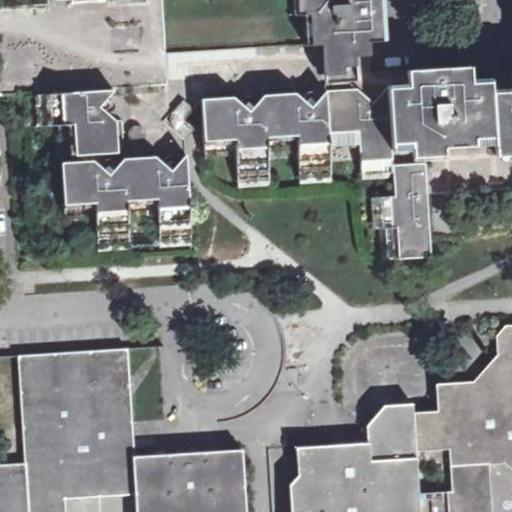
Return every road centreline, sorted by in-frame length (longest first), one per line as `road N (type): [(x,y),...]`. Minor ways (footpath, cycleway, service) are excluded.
road 1 (unclassified): [(186,302),(168,351),(187,402),(206,412),(235,411),(267,381)]
road 2 (unclassified): [(186,302),(29,309),(0,302)]
road 3 (unclassified): [(267,381),(271,348),(251,308),(234,299),(186,302)]
